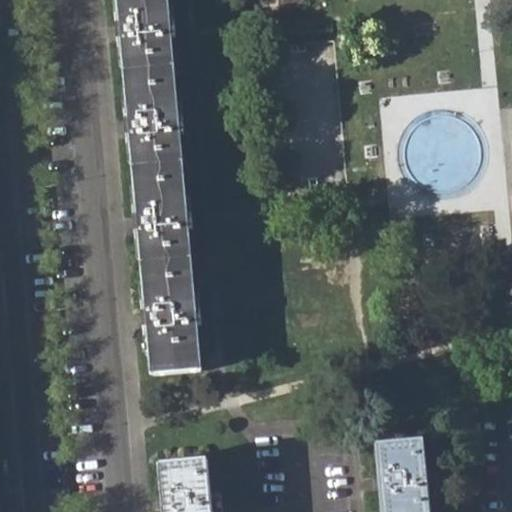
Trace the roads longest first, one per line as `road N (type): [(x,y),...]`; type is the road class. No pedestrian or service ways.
road 1 (residential): [(79,0),(122,511)]
road 2 (residential): [(33,511),(0,145)]
